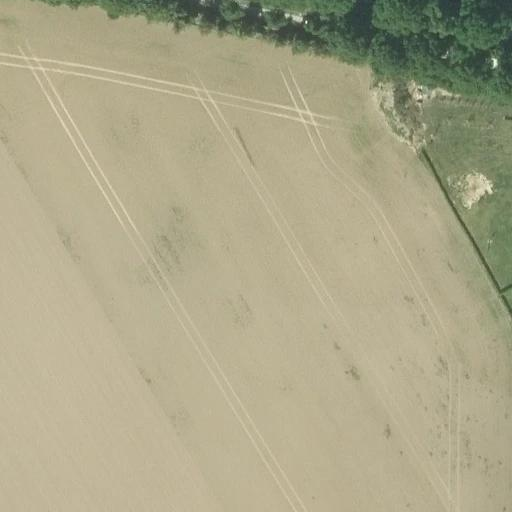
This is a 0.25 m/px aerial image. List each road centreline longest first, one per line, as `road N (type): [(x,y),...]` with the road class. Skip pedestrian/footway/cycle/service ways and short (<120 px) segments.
road 1 (primary): [(392,7),(409,19),(511,44)]
road 2 (primary): [(511,22),(413,3),(392,7)]
